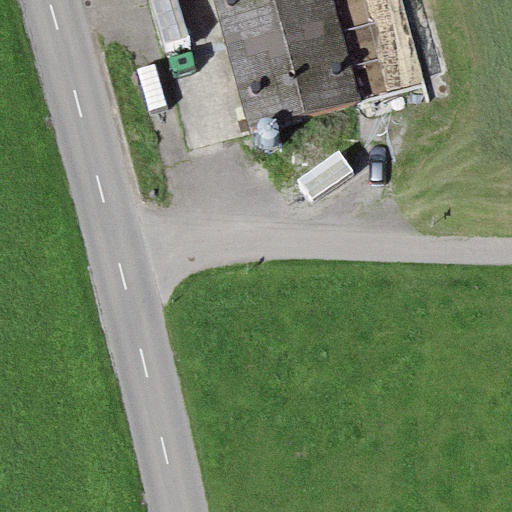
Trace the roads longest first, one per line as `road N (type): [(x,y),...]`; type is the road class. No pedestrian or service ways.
road 1 (residential): [(116,245),(511,254)]
road 2 (tertiary): [(116,245),(177,511)]
road 3 (tertiary): [(49,0),(116,245)]
